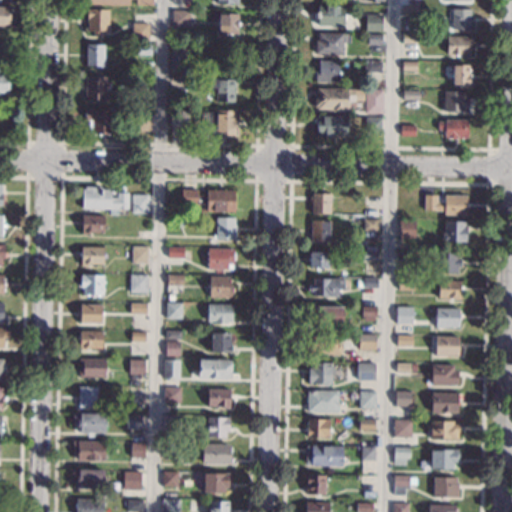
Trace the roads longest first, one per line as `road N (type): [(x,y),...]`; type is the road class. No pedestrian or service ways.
road 1 (residential): [(511,169),(0,158)]
road 2 (residential): [(267,511),(276,0)]
road 3 (residential): [(47,0),(40,511)]
road 4 (residential): [(502,511),(511,169)]
